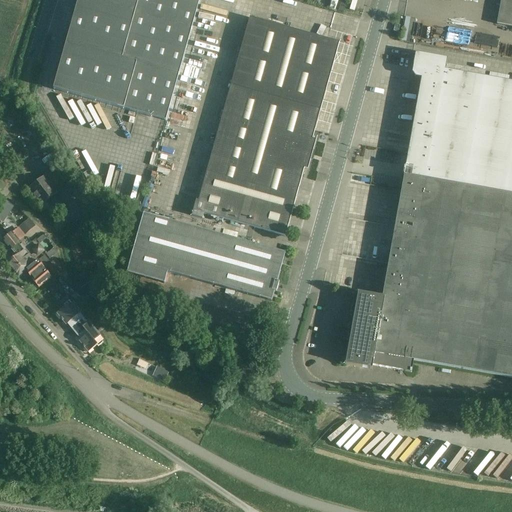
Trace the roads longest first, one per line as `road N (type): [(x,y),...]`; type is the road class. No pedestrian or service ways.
road 1 (unclassified): [(294,383),(286,350),(384,0)]
road 2 (tertiary): [(338,511),(207,457),(97,393)]
road 3 (unclassified): [(294,383),(322,398),(511,407)]
road 4 (track): [(303,452),(116,392),(97,393)]
road 5 (unknown): [(182,0),(159,129),(144,146),(102,145)]
road 6 (residential): [(97,393),(97,379),(0,269)]
road 7 (tertiary): [(97,393),(0,299)]
